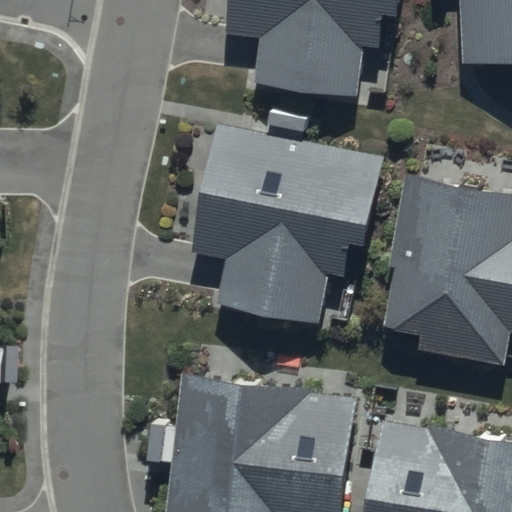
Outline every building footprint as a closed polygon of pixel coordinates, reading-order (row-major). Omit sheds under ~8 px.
[(404,4),(403,0),(229,0),(228,13),(273,18),(267,72),(355,83),(362,31),(383,33),(387,2),(404,4)] [(511,0),(470,0),(474,53),(511,50),(511,0)] [(374,234),(389,150),(212,118),(191,233),(230,240),(221,293),(318,311),(329,250),(349,254),(353,230),(374,234)] [(511,173),(408,155),(381,302),(419,308),(416,329),(504,345),(510,312),(511,312),(511,173)] [(187,346),(177,395),(158,391),(151,427),(169,431),(152,511),(340,511),(367,382),(187,346)] [(511,511),(511,417),(385,392),(361,511),(511,511)]
